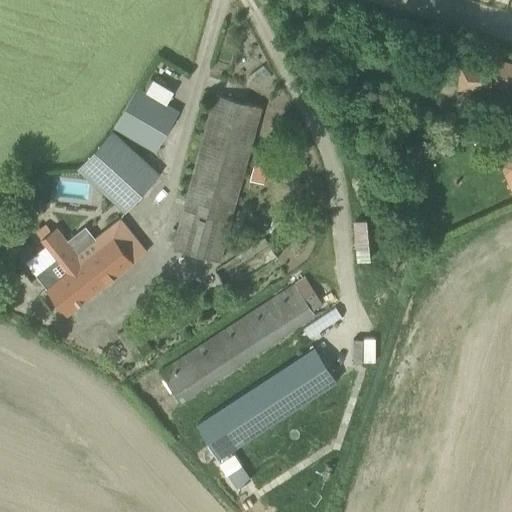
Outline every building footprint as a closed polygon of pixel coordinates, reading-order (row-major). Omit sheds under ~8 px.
[(457,89),(490,91),(491,67),(458,66),(457,89)] [(137,88),(126,105),(114,127),(155,153),(178,113),(137,88)] [(215,94),(175,241),(173,249),(219,262),(261,107),(215,94)] [(78,168),(111,198),(126,211),(159,175),(111,132),(78,168)] [(412,168),(425,162),(435,159),(427,138),(403,148),(412,168)] [(267,176),(272,156),(254,151),(249,171),(267,176)] [(511,159),(499,165),(511,193),(511,159)] [(57,258),(36,275),(47,289),(46,289),(67,315),(146,252),(118,217),(75,251),(56,227),(51,231),(45,223),(36,231),(41,238),(57,258)] [(366,220),(354,221),(357,261),(369,260),(366,220)] [(20,245),(8,237),(0,249),(12,257),(20,245)] [(264,238),(214,271),(228,290),(277,258),(264,238)] [(311,309),(321,303),(313,291),(303,297),(293,282),(158,370),(180,404),(315,316),(313,313),(311,309)] [(134,324),(118,334),(135,360),(151,349),(134,324)] [(314,347),(196,423),(218,457),(336,381),(314,347)]
